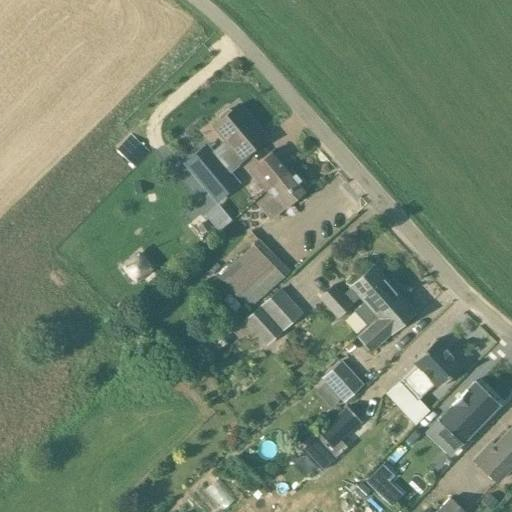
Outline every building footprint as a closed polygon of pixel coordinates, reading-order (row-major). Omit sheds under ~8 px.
[(238,107),(214,126),(230,145),(225,148),(237,162),(265,139),(238,107)] [(275,151),(252,170),(272,194),(259,204),(270,217),(306,187),(275,151)] [(218,204),(205,214),(218,230),(230,219),(218,204)] [(290,272),(258,239),(218,277),(250,310),(290,272)] [(137,249),(117,263),(133,287),(153,273),(137,249)] [(358,298),(362,303),(354,311),(367,326),(401,297),(374,266),(342,294),(334,284),(318,297),(336,317),(358,298)] [(302,314),(280,288),(243,320),(265,345),(302,314)] [(414,312),(401,297),(367,326),(357,335),(370,351),(391,333),(390,332),(414,312)] [(415,365),(398,380),(399,381),(401,380),(416,398),(417,399),(418,398),(433,384),(437,388),(460,367),(451,357),(452,356),(451,355),(450,356),(445,350),(446,349),(445,348),(444,349),(435,339),(412,361),(415,365)] [(364,385),(341,360),(321,378),(343,403),(364,385)] [(462,445),(500,405),(474,380),(436,420),(462,445)] [(417,399),(416,398),(402,413),(415,426),(430,410),(418,398),(417,399)] [(346,406),(317,433),(332,449),(361,422),(346,406)] [(486,447),(474,460),(496,481),(511,464),(511,430),(510,429),(490,451),(486,447)] [(394,448),(366,477),(383,494),(411,465),(394,448)] [(359,499),(372,490),(363,478),(351,487),(359,499)] [(217,479),(207,487),(223,507),(233,499),(217,479)] [(465,511),(451,497),(436,511),(465,511)]
